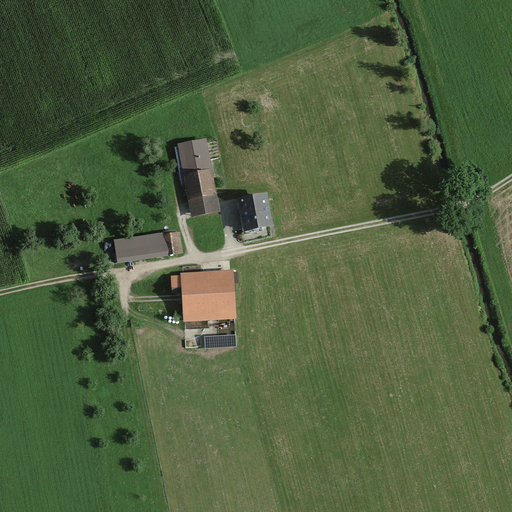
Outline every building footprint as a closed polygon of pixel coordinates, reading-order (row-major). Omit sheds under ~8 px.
[(208,140),(175,146),(188,218),(221,212),(208,140)] [(263,198),(235,202),(244,245),(270,240),(263,198)] [(180,230),(114,243),(117,267),(185,255),(180,230)] [(235,272),(179,274),(182,325),(236,320),(235,272)] [(205,336),(205,348),(238,346),(237,334),(205,336)]
